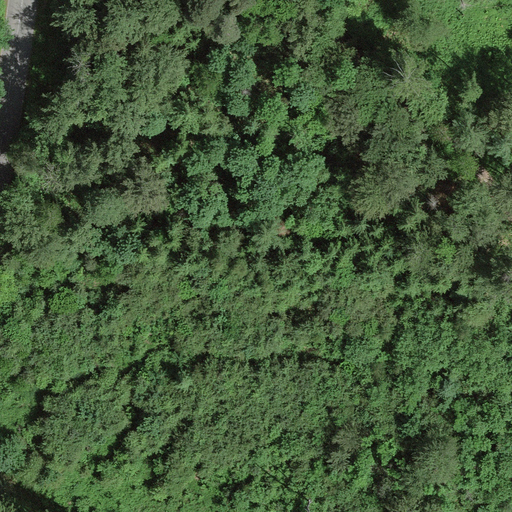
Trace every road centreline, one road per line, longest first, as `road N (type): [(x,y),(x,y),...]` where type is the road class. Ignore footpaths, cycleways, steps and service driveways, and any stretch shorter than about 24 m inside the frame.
road 1 (track): [(297,0),(451,145),(511,219)]
road 2 (tertiary): [(22,0),(0,154)]
